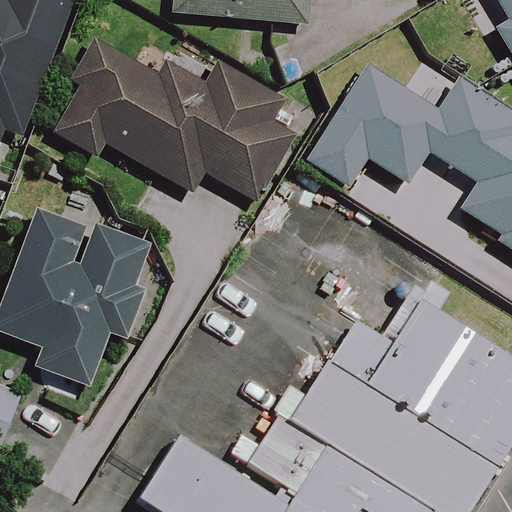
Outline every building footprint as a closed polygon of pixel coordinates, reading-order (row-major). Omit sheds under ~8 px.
[(0,0),(0,166),(68,0),(0,0)] [(311,29),(313,0),(174,0),(173,18),(311,29)] [(511,65),(391,0),(375,0),(304,87),(388,142),(439,93),(473,112),(460,151),(511,183),(511,65)] [(163,79),(91,46),(49,138),(98,160),(102,153),(193,194),(200,179),(262,208),(294,137),(270,126),(282,101),(215,70),(211,78),(172,60),(163,79)] [(492,222),(430,182),(409,215),(421,222),(407,243),(458,276),(492,222)] [(34,389),(87,409),(113,339),(131,346),(163,258),(36,212),(0,309),(0,338),(46,355),(34,389)] [(511,459),(511,362),(427,309),(375,390),(505,471),(511,459)] [(437,511),(478,511),(505,471),(375,390),(343,369),(305,429),(340,451),(437,511)] [(0,447),(20,399),(0,390),(0,447)] [(309,511),(304,509),(192,438),(150,504),(163,511),(309,511)] [(309,511),(437,511),(340,451),(304,509),(309,511)]
